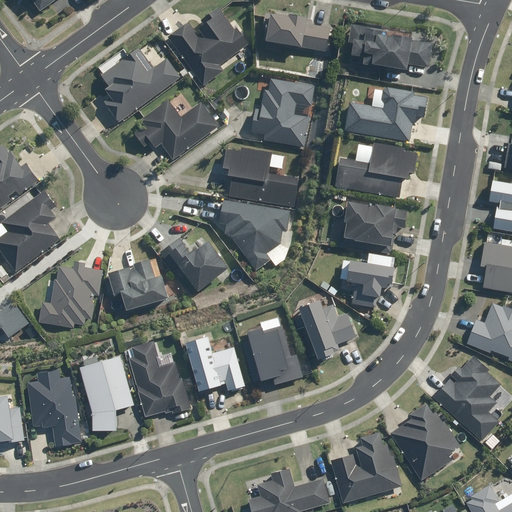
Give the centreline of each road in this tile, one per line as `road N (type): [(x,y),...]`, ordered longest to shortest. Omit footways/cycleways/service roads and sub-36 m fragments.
road 1 (residential): [(494,6),(472,73),(430,305),(413,336),(382,375),(344,402),(175,456)]
road 2 (residential): [(175,456),(61,486),(0,491)]
road 3 (residential): [(123,205),(28,76)]
road 4 (residential): [(28,76),(135,0)]
